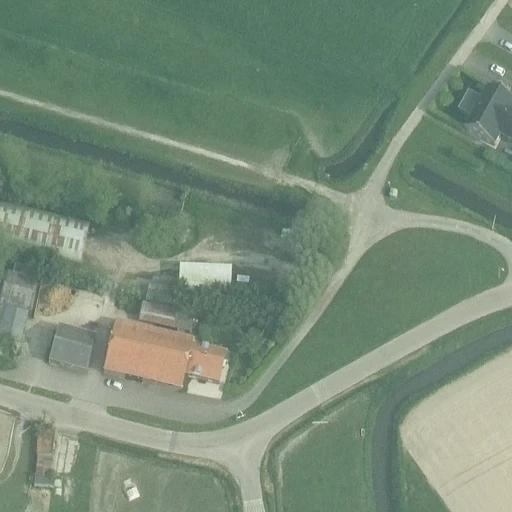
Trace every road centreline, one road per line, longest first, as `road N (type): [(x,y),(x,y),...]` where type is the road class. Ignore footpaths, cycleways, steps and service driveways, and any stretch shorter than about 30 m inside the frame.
road 1 (unclassified): [(239,439),(511,291)]
road 2 (unclassified): [(239,439),(199,447),(168,442),(0,394)]
